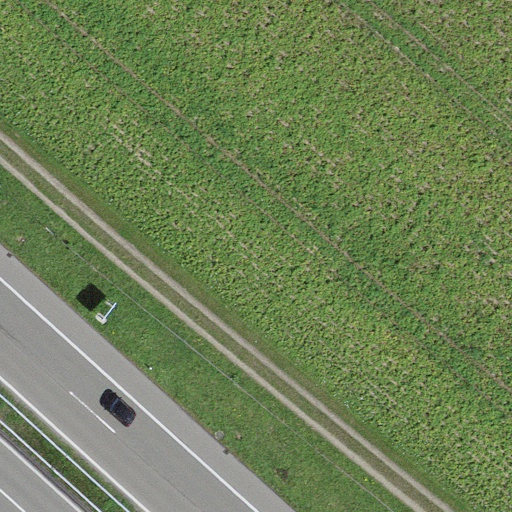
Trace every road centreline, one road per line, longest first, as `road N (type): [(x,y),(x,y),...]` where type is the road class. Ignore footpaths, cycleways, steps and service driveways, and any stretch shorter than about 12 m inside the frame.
road 1 (track): [(436,511),(96,244),(0,155)]
road 2 (motorway): [(207,511),(0,323)]
